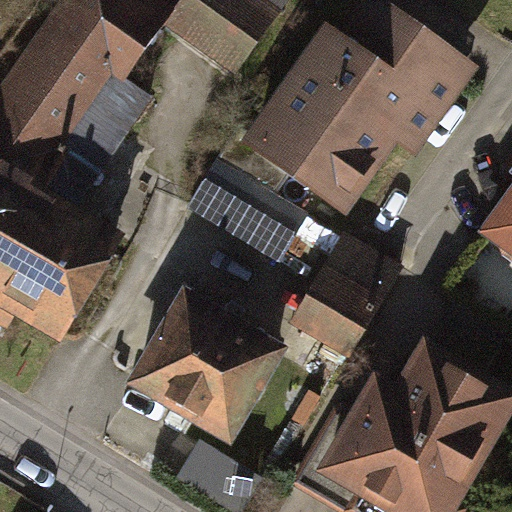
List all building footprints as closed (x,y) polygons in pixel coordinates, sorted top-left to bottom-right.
[(80,0),(0,127),(0,292),(92,350),(163,238),(85,188),(184,30),(253,74),(299,0),(80,0)] [(489,63),(390,0),(369,0),(277,142),(247,123),(197,201),(292,262),(322,217),(289,196),(305,171),(385,223),(489,63)] [(0,47),(21,18),(0,3),(0,47)] [(417,270),(353,235),(303,325),(366,361),(417,270)] [(321,354),(210,291),(154,389),(265,452),(321,354)] [(491,511),(511,476),(511,385),(454,352),(429,396),(403,381),(345,481),(398,511),(491,511)] [(207,441),(186,479),(245,511),(246,511),(267,475),(207,441)]
